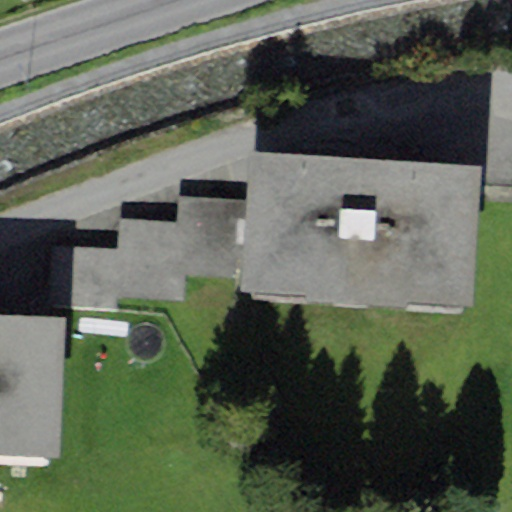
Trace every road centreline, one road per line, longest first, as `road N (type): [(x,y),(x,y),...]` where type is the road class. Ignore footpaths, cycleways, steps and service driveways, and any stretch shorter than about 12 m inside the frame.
road 1 (residential): [(0,234),(263,133),(511,93)]
road 2 (primary): [(180,0),(0,60)]
